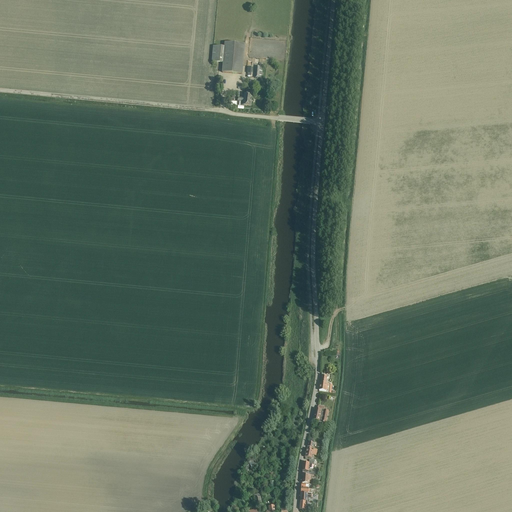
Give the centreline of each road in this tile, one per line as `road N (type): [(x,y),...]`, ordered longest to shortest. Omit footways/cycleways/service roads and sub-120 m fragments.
road 1 (unclassified): [(317,356),(312,247),(332,0)]
road 2 (residential): [(295,511),(317,356)]
